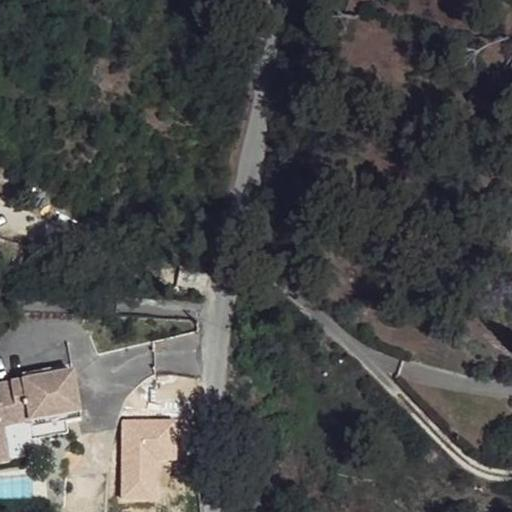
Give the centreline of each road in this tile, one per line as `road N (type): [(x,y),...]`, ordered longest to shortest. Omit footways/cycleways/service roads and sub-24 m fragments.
road 1 (residential): [(213,511),(206,441),(214,307),(284,0)]
road 2 (unknown): [(0,302),(214,307)]
